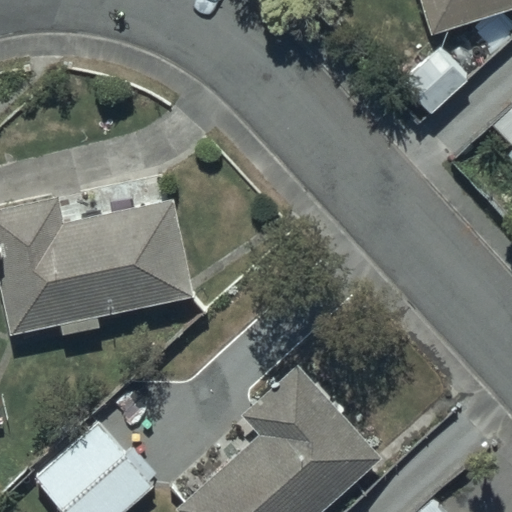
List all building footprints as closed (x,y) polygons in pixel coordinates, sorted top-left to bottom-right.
[(511,0),(425,0),(436,33),(511,8),(511,0)] [(511,143),(511,150),(511,152),(511,113),(497,127),(511,143)] [(79,195),(0,210),(0,281),(10,335),(62,325),(65,336),(104,327),(102,317),(196,299),(177,198),(83,216),(79,195)] [(320,511),(381,454),(300,371),(246,417),(261,432),(177,511),(320,511)] [(125,511),(155,486),(97,421),(35,476),(66,511),(125,511)] [(0,498),(28,472),(0,442),(0,498)] [(445,511),(432,497),(416,511),(445,511)]
